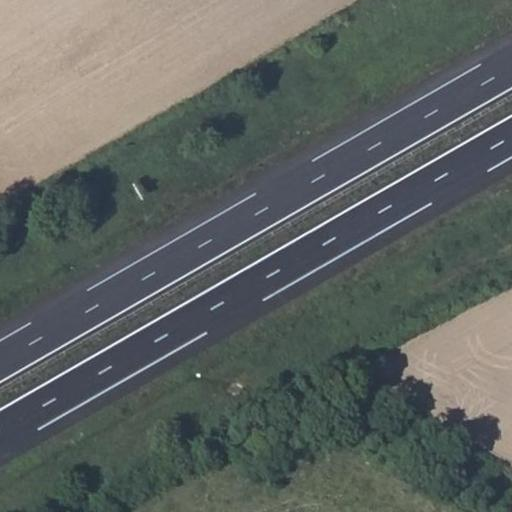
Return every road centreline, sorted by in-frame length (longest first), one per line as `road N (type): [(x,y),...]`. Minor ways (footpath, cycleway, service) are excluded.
road 1 (motorway): [(0,431),(511,137)]
road 2 (motorway): [(511,68),(0,361)]
road 3 (unclassified): [(337,416),(511,502)]
